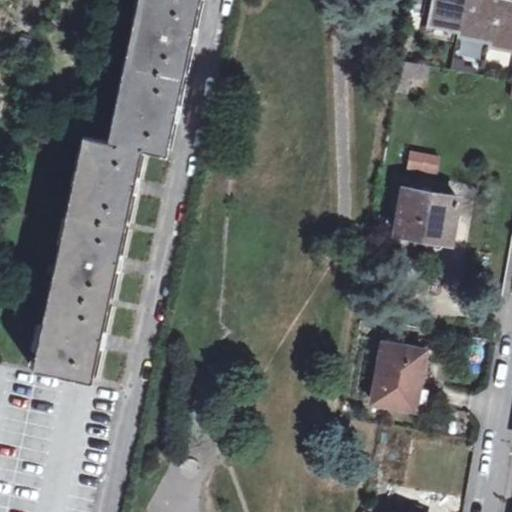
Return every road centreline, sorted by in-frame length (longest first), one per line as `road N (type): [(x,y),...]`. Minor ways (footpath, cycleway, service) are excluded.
road 1 (residential): [(109,511),(215,0)]
road 2 (residential): [(487,511),(511,389)]
road 3 (unknown): [(51,511),(77,390)]
